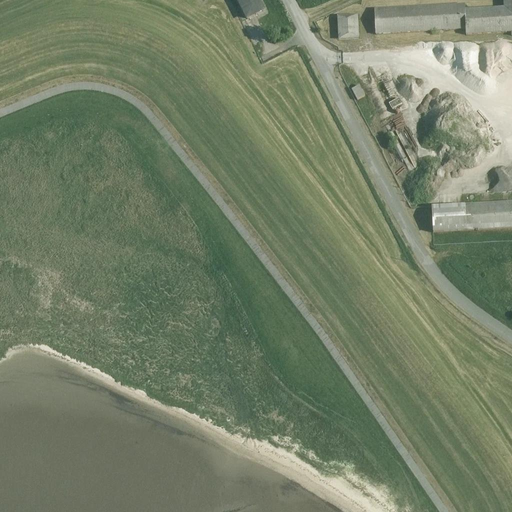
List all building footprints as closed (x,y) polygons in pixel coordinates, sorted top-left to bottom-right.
[(265,12),(258,0),(236,0),(247,21),(265,12)] [(464,6),(373,8),(374,35),(464,32),(465,37),(511,35),(511,0),(501,0),(502,9),(464,11),(464,6)] [(358,41),(357,15),(337,15),(337,41),(358,41)] [(354,89),(359,100),(367,97),(362,85),(354,89)] [(395,110),(405,106),(402,98),(391,102),(395,110)] [(511,206),(431,210),(432,234),(511,230),(511,206)]
